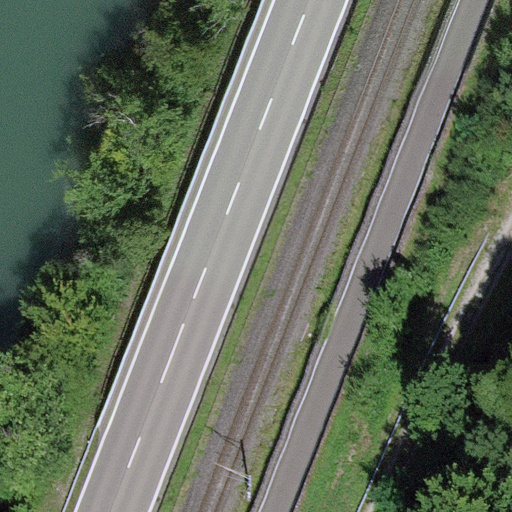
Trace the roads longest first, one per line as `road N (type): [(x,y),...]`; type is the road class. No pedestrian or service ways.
road 1 (primary): [(108,511),(305,0)]
road 2 (track): [(370,511),(511,255)]
